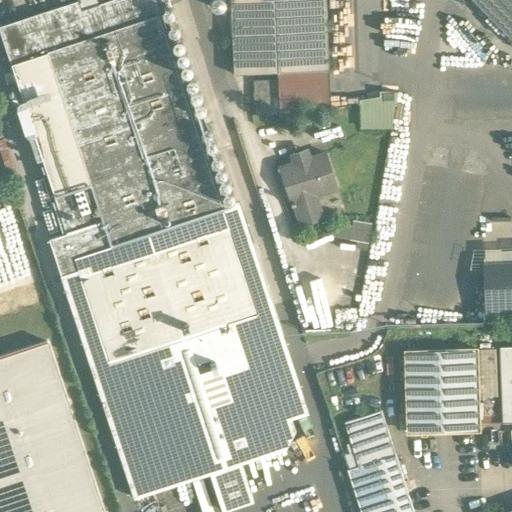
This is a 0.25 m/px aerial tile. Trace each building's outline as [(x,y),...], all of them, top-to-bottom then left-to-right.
[(153,0),(113,0),(81,11),(78,2),(0,27),(0,30),(66,231),(48,237),(134,498),(285,449),(295,430),(291,418),(222,210),(153,0)] [(167,0),(155,0),(159,8),(169,5),(167,0)] [(274,0),(230,0),(234,74),(277,72),(278,72),(274,0)] [(324,0),(274,0),(278,72),(328,69),(324,0)] [(511,0),(474,0),(511,37),(511,0)] [(174,15),(175,13),(174,11),(173,9),(171,8),(169,7),(166,8),(164,9),(163,11),(163,13),(163,15),(164,17),(166,19),(169,19),(171,19),(173,17),(174,15)] [(169,28),(168,30),(169,32),(170,34),(172,35),(174,36),(176,35),(178,34),(180,32),(180,30),(180,27),(178,26),(176,24),(174,24),(172,24),(170,26),(169,28)] [(184,47),(185,44),(184,42),(183,40),(181,39),(179,38),(177,39),(175,40),(173,42),(173,45),(173,47),(175,49),(177,50),(179,50),(181,50),(183,49),(184,47)] [(188,59),(189,57),(188,54),(187,52),(185,51),(183,51),(181,51),(179,52),(177,54),(177,57),(177,59),(179,61),(181,62),(183,63),(185,62),(187,61),(188,59)] [(193,71),(193,69),(192,66),(191,64),(189,63),(187,63),(185,63),(183,65),(181,67),(181,69),(181,71),(183,73),(185,74),(187,75),(189,74),(191,73),(193,71)] [(511,66),(453,68),(454,120),(511,118),(511,66)] [(278,72),(277,72),(277,78),(278,112),(277,115),(330,106),(328,69),(278,72)] [(277,78),(254,79),(255,113),(278,112),(277,78)] [(198,87),(198,85),(198,82),(196,80),(194,79),(192,79),(190,79),(188,80),(186,82),(186,85),(187,87),(188,89),(190,90),(192,91),(194,90),(196,89),(198,87)] [(396,91),(380,89),(380,99),(359,99),(359,126),(389,126),(396,91)] [(202,99),(202,97),(202,95),(200,93),(198,91),(196,91),(194,91),(192,93),(190,95),(190,97),(191,99),(192,101),(194,103),(196,103),(198,103),(200,101),(202,99)] [(206,111),(206,109),(206,107),(204,105),(202,103),(200,103),(198,103),(196,105),(195,107),(194,109),(195,111),(196,113),(198,115),(200,115),(203,115),(204,113),(206,111)] [(213,135),(214,132),(213,130),(212,128),(210,127),(208,126),(205,127),(204,128),(202,130),(202,132),(202,135),(204,137),(206,138),(208,138),(210,138),(212,136),(213,135)] [(217,147),(218,145),(217,142),(216,140),(214,139),(212,139),(209,139),(208,141),(206,142),(206,145),(206,147),(208,149),(210,150),(212,151),(214,150),(216,149),(217,147)] [(325,154),(279,169),(284,184),(291,203),(293,203),(314,196),(336,188),(325,154)] [(223,163),(223,161),(223,158),(221,157),(219,155),(217,155),(215,155),(213,157),(212,159),(211,161),(212,163),(213,165),(215,166),(217,167),(219,166),(221,165),(223,163)] [(277,162),(249,171),(257,193),(284,184),(279,169),(277,162)] [(425,164),(401,301),(461,312),(485,174),(425,164)] [(227,175),(227,173),(227,171),(225,169),(223,167),(221,167),(219,167),(217,169),(216,171),(215,173),(216,175),(217,177),(219,178),(221,179),(223,178),(225,177),(227,175)] [(231,187),(231,185),(231,183),(229,181),(227,179),(225,179),(223,180),(221,181),(219,183),(219,185),(220,187),(221,189),(223,191),(225,191),(227,191),(229,189),(231,187)] [(223,195),(223,197),(223,199),(225,201),(227,203),(229,203),(231,203),(233,201),(235,199),(235,197),(235,195),(233,193),(231,192),(229,191),(227,192),(225,193),(223,195)] [(314,196),(293,203),(301,225),(321,218),(314,196)] [(308,413),(239,205),(222,210),(291,418),(308,413)] [(368,265),(368,223),(330,222),(330,264),(368,265)] [(511,261),(484,263),(485,289),(485,313),(511,311),(511,261)] [(484,263),(471,263),(472,289),(485,289),(484,263)] [(0,511),(102,511),(46,343),(0,357),(0,511)] [(511,425),(511,348),(497,349),(499,426),(511,425)] [(477,349),(406,351),(408,431),(479,429),(477,349)] [(343,422),(357,465),(375,460),(375,462),(386,458),(383,450),(386,444),(391,443),(380,410),(343,422)] [(412,511),(395,455),(386,458),(375,462),(388,501),(361,510),(361,511),(412,511)] [(357,465),(347,469),(361,510),(388,501),(375,462),(375,460),(357,465)]
